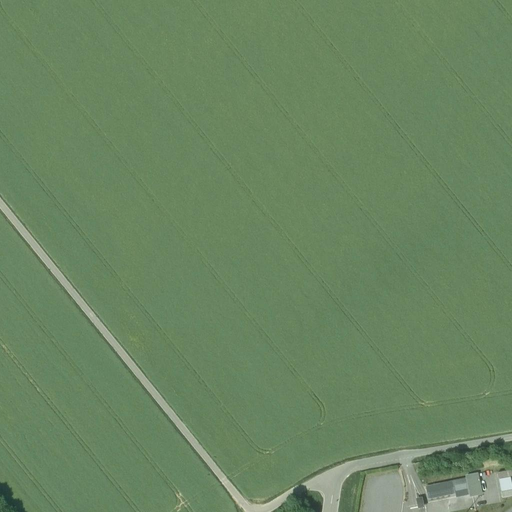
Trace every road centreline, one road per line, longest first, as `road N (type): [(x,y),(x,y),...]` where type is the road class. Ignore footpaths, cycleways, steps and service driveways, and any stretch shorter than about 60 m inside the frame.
road 1 (track): [(0,202),(248,511)]
road 2 (unclassified): [(333,473),(511,438)]
